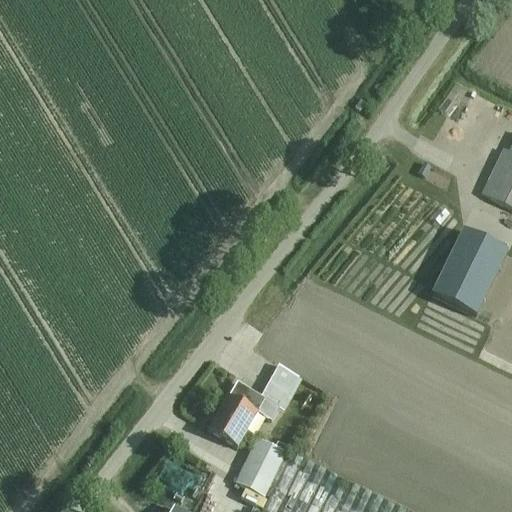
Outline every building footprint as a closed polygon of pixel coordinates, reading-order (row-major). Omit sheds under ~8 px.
[(511,215),(511,147),(507,158),(502,156),(481,201),(511,215)] [(507,255),(464,233),(432,299),(476,320),(507,255)] [(279,369),(263,395),(284,407),(299,380),(279,369)] [(238,387),(209,435),(237,452),(258,416),(272,424),(279,412),(238,387)] [(286,456),(259,443),(237,487),(264,501),(286,456)] [(398,511),(290,458),(263,511),(398,511)]
